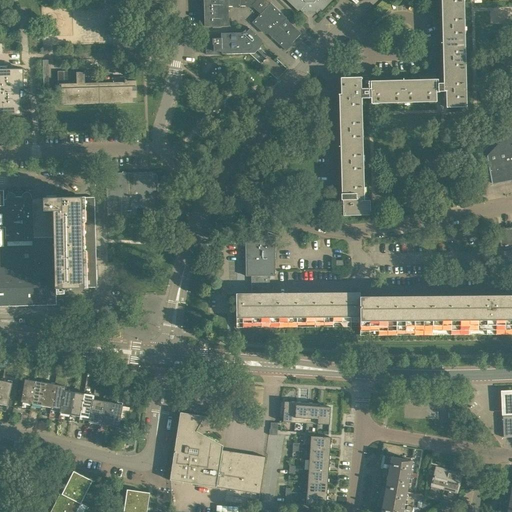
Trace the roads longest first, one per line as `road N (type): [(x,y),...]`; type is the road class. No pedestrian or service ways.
road 1 (residential): [(218,182),(275,99),(368,0)]
road 2 (residential): [(218,182),(158,145),(178,0)]
road 3 (tertiary): [(363,373),(168,356)]
road 4 (residential): [(168,356),(181,276),(218,182)]
road 5 (tertiary): [(168,356),(0,336)]
road 6 (residential): [(355,232),(511,204)]
road 7 (residential): [(145,462),(0,428)]
road 8 (tertiary): [(363,373),(511,373)]
road 9 (residential): [(355,232),(320,228),(218,182)]
road 10 (residential): [(360,430),(488,451)]
